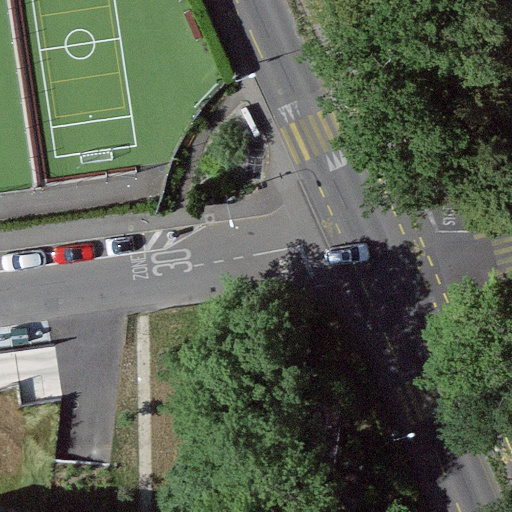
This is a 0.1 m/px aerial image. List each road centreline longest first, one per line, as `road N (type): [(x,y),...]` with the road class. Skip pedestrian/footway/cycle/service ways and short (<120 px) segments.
road 1 (residential): [(363,239),(0,298)]
road 2 (tertiary): [(476,511),(363,239)]
road 3 (tertiary): [(363,239),(260,0)]
road 4 (residential): [(363,239),(511,233)]
